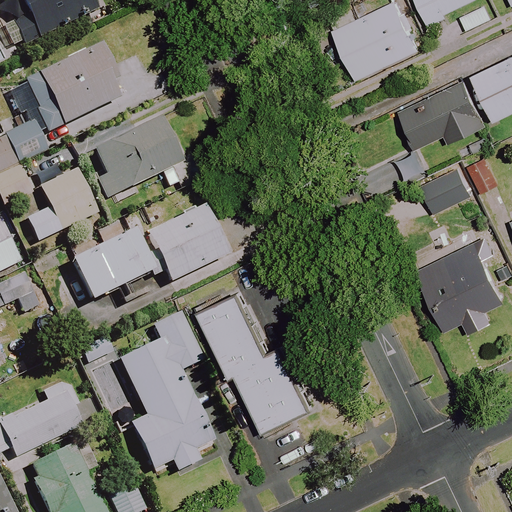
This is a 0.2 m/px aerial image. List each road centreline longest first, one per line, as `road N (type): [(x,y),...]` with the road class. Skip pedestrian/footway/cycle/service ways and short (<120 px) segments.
road 1 (residential): [(433,454),(214,0)]
road 2 (residential): [(313,511),(433,454)]
